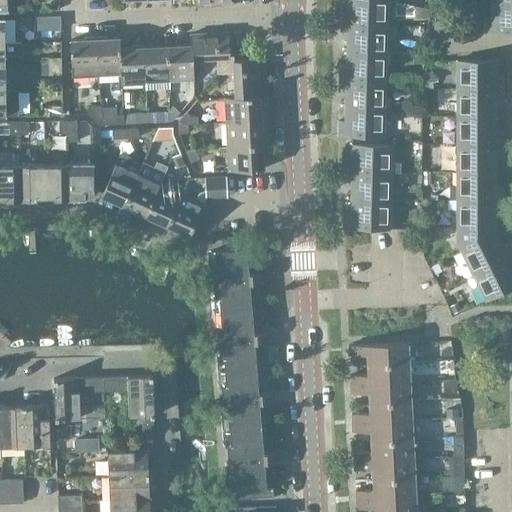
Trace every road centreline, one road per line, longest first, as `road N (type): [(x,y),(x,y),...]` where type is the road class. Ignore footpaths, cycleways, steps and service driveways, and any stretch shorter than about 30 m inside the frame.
road 1 (residential): [(301,202),(225,203),(184,261),(96,213),(0,213)]
road 2 (residential): [(164,511),(158,373),(150,364),(45,368),(19,389),(0,389)]
road 3 (residential): [(294,16),(68,14),(68,0)]
road 4 (tertiary): [(315,511),(306,300)]
road 5 (tertiary): [(301,202),(294,16)]
road 6 (residential): [(397,236),(398,297),(306,300)]
